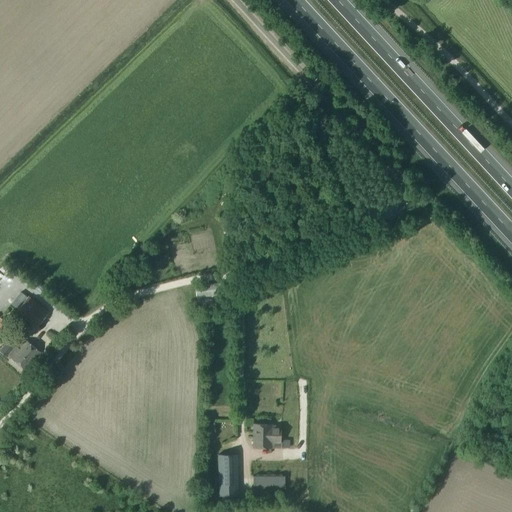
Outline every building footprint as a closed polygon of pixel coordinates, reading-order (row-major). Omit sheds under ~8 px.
[(172,159),(179,164),(188,153),(182,148),(172,159)] [(225,284),(195,287),(196,298),(227,295),(225,284)] [(23,295),(15,306),(18,309),(17,311),(38,327),(48,314),(27,298),(27,299),(23,295)] [(10,345),(4,352),(25,370),(40,353),(25,341),(18,349),(17,348),(15,349),(10,345)] [(254,425),(254,449),(271,449),(271,447),(294,447),(294,403),(281,403),(281,426),(271,426),(271,425),(254,425)] [(218,458),(219,498),(238,498),(237,457),(218,458)] [(320,465),(288,464),(287,478),(320,478),(320,465)] [(285,477),(253,477),(253,489),(285,489),(285,477)]
